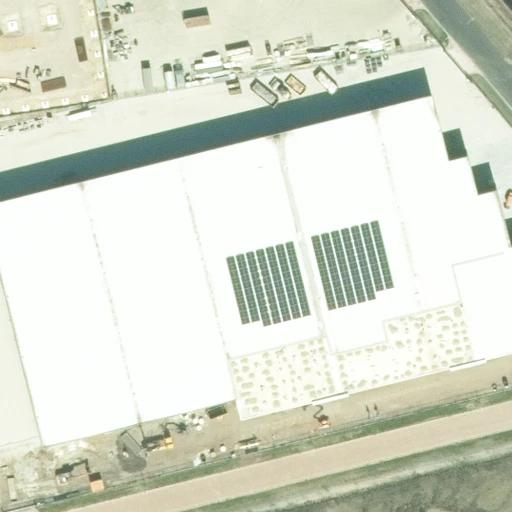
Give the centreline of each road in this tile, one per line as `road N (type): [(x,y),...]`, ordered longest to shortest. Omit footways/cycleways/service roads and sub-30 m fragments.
road 1 (unclassified): [(150,511),(511,419)]
road 2 (unclassified): [(511,95),(428,0)]
